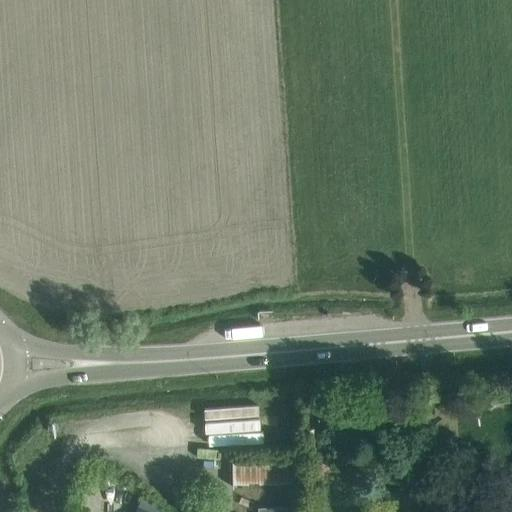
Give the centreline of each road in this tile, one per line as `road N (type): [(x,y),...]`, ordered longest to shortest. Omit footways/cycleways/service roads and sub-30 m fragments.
road 1 (secondary): [(97,364),(511,332)]
road 2 (track): [(417,339),(392,0)]
